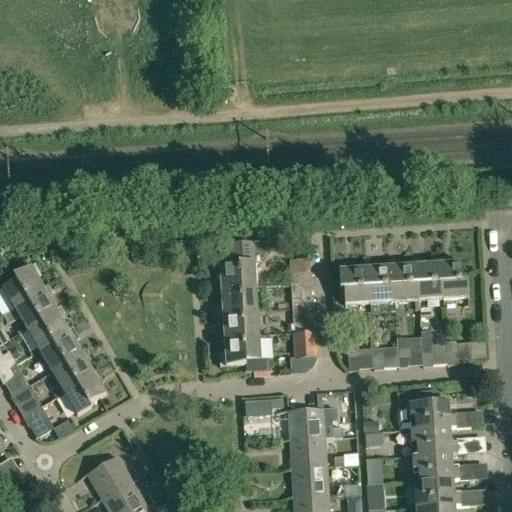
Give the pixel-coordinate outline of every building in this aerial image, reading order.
[(256,289),(255,264),(258,264),(265,255),(265,242),(228,244),(230,270),(219,270),(220,288),(216,288),(216,296),(221,295),(241,294),(241,290),(256,289)] [(290,262),(291,287),(311,286),(313,285),(312,275),(310,275),(310,262),(311,262),(311,260),(290,262)] [(419,261),(412,262),(413,267),(414,287),(418,286),(419,303),(444,301),(443,285),(438,285),(437,260),(436,260),(437,265),(420,266),(419,261)] [(444,260),(437,260),(438,285),(443,285),(444,301),(468,299),(467,284),(463,284),(462,264),(444,265),(444,260)] [(395,262),(388,263),(390,288),(394,288),(395,304),(414,303),(414,312),(419,312),(419,303),(418,286),(414,287),(413,267),(396,268),(395,262)] [(371,264),(364,265),(366,290),(369,290),(370,306),(395,304),(394,288),(390,288),(388,263),(388,268),(371,269),(371,264)] [(345,308),(370,306),(369,290),(366,290),(364,265),(363,265),(364,270),(346,271),(346,266),(338,266),(340,292),(344,291),(345,308)] [(0,315),(2,319),(15,312),(14,311),(27,303),(26,301),(48,288),(44,290),(35,276),(40,273),(36,266),(13,279),(16,283),(0,291),(0,315)] [(291,287),(292,311),(313,310),(314,310),(314,300),(312,300),(311,286),(291,287)] [(15,312),(28,334),(41,325),(39,322),(56,312),(56,311),(47,296),(52,294),(48,288),(26,301),(27,303),(14,311),(15,312)] [(217,320),(222,319),(243,318),(242,314),(258,313),(256,289),(241,290),(241,294),(221,295),(222,312),(217,313),(217,320)] [(28,334),(40,355),(54,346),(52,343),(69,333),(69,332),(60,317),(64,315),(61,309),(56,311),(56,312),(39,322),(41,325),(28,334)] [(301,326),(302,335),(314,335),(316,335),(315,324),(313,324),(313,310),(292,311),(293,326),(301,326)] [(219,344),(224,344),(244,342),(244,338),(260,337),(258,313),(242,314),(243,318),(222,319),(223,337),(218,337),(219,344)] [(40,355),(52,375),(66,367),(64,364),(81,353),(73,338),(77,336),(73,330),(69,332),(69,333),(52,343),(54,346),(40,355)] [(295,360),(303,360),(317,359),(317,349),(315,349),(314,335),(302,335),(294,335),(295,360)] [(261,362),(260,346),(260,337),(244,338),(244,342),(224,344),(225,361),(220,362),(220,369),(245,368),(245,375),(270,373),(269,361),(261,362)] [(472,366),(473,366),(471,345),(446,346),(447,366),(448,368),(458,367),(458,366),(472,365),(472,366)] [(422,348),(421,348),(423,368),(423,369),(433,369),(433,368),(447,366),(446,346),(431,347),(431,346),(422,346),(422,348)] [(421,348),(397,349),(398,370),(408,370),(408,369),(423,368),(421,348)] [(397,349),(373,351),(374,372),(384,372),(384,370),(398,370),(397,349)] [(52,375),(64,397),(78,389),(76,385),(93,375),(85,359),(89,357),(85,351),(81,353),(64,364),(66,367),(52,375)] [(348,352),(349,374),(359,373),(359,372),(374,371),(374,372),(373,351),(348,352)] [(0,377),(0,378),(11,371),(17,367),(9,354),(3,358),(0,352),(0,377)] [(4,386),(12,398),(23,392),(30,388),(22,375),(15,379),(11,371),(0,378),(0,377),(0,380),(3,386),(4,386)] [(98,372),(93,375),(76,385),(78,389),(64,397),(77,418),(91,410),(89,407),(106,397),(97,380),(101,378),(98,372)] [(27,400),(23,392),(12,398),(10,399),(16,408),(17,407),(24,419),(35,413),(42,409),(34,396),(27,400)] [(450,416),(449,403),(437,404),(437,393),(408,394),(409,406),(411,433),(451,431),(473,429),(472,415),(450,416)] [(347,409),(346,426),(357,426),(358,409),(347,409)] [(289,414),(290,443),(325,441),(323,412),(289,414)] [(35,442),(36,442),(54,431),(48,420),(41,423),(35,413),(24,419),(23,420),(28,428),(29,428),(36,440),(34,441),(35,442)] [(379,423),(363,424),(364,436),(379,435),(379,423)] [(342,430),(332,430),(332,441),(343,441),(342,430)] [(411,433),(412,459),(466,456),(465,442),(452,442),(451,431),(411,433)] [(380,446),(379,435),(364,436),(365,447),(380,446)] [(290,443),(292,472),(327,470),(325,441),(290,443)] [(453,457),(466,457),(466,456),(412,459),(414,485),(454,483),(478,482),(477,467),(453,469),(453,457)] [(344,458),(334,459),(334,470),(344,468),(344,458)] [(87,477),(102,503),(132,485),(117,460),(87,477)] [(142,467),(134,472),(139,481),(148,476),(142,467)] [(292,472),(294,501),(329,498),(327,470),(292,472)] [(479,493),(468,494),(455,495),(454,483),(414,485),(415,511),(456,509),(479,508),(479,493)] [(143,511),(147,510),(132,485),(102,503),(107,511),(143,511)] [(346,488),(336,488),(336,499),(346,498),(346,488)] [(157,492),(148,497),(154,506),(162,501),(157,492)] [(294,501),(294,511),(329,511),(329,498),(294,501)] [(373,499),(368,500),(369,511),(373,511),(387,511),(386,503),(381,498),(373,498),(373,499)]
